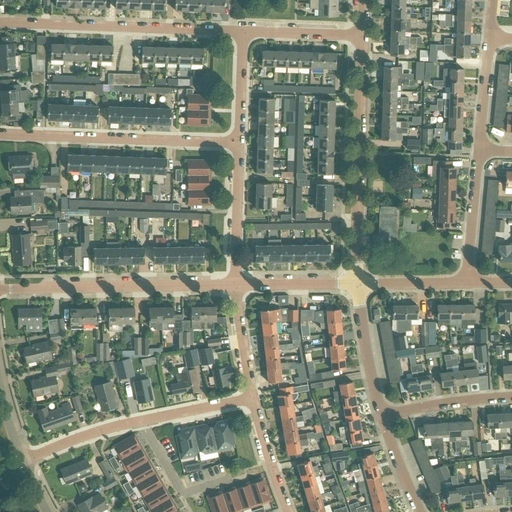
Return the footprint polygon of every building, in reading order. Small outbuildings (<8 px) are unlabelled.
[(80,0),(80,8),(92,8),(92,0),(80,0)] [(92,0),(92,8),(105,9),(105,0),(92,0)] [(115,0),(115,9),(128,9),(128,0),(115,0)] [(140,0),(128,0),(128,9),(140,9),(140,0)] [(140,0),(140,9),(153,10),(152,0),(140,0)] [(152,0),(153,10),(164,10),(164,0),(152,0)] [(174,0),(174,11),(187,11),(187,0),(174,0)] [(187,0),(187,11),(199,11),(199,0),(187,0)] [(199,0),(199,11),(211,12),(211,0),(199,0)] [(224,0),(211,0),(211,12),(224,12),(224,0)] [(457,9),(470,10),(470,0),(445,0),(445,3),(452,3),(453,2),(457,2),(457,9)] [(319,9),(319,16),(337,17),(337,5),(310,4),(310,9),(319,9)] [(391,19),(417,20),(417,13),(410,13),(410,7),(404,7),(391,7),(391,19)] [(455,21),(470,22),(470,10),(457,9),(456,16),(452,16),(452,15),(445,15),(445,20),(455,21)] [(404,31),(409,31),(410,25),(416,26),(417,20),(391,19),(390,31),(404,31)] [(456,33),(470,34),(470,22),(455,21),(445,20),(445,26),(452,27),(452,26),(456,26),(456,33)] [(417,36),(426,38),(428,30),(419,28),(417,36)] [(403,43),(404,31),(390,31),(390,43),(403,43)] [(470,34),(456,33),(456,39),(451,39),(444,38),(444,45),(469,45),(470,34)] [(0,57),(15,56),(14,44),(11,44),(11,38),(2,38),(2,45),(0,44),(0,57)] [(403,43),(390,43),(390,55),(403,55),(403,43)] [(46,55),(46,44),(37,44),(36,54),(46,55)] [(50,60),(63,60),(63,45),(51,45),(50,60)] [(63,60),(75,60),(76,45),(63,45),(63,60)] [(76,45),(75,60),(88,61),(88,46),(76,45)] [(444,45),(444,51),(448,51),(448,57),(455,57),(469,57),(469,45),(444,45)] [(88,46),(88,61),(100,61),(100,46),(88,46)] [(100,46),(100,61),(112,61),(113,46),(100,46)] [(417,57),(425,58),(426,47),(418,46),(417,57)] [(141,62),(154,63),(154,48),(141,47),(141,62)] [(154,48),(154,63),(166,63),(167,48),(154,48)] [(166,63),(179,63),(179,48),(167,48),(166,63)] [(179,48),(179,63),(191,64),(191,49),(179,48)] [(191,49),(191,64),(202,64),(203,49),(191,49)] [(261,66),(274,66),(275,51),(261,51),(261,66)] [(274,66),(287,67),(287,51),(275,51),(274,66)] [(287,51),(287,67),(287,71),(299,72),(299,67),(300,52),(287,51)] [(300,52),(299,67),(311,68),(312,52),(300,52)] [(324,53),(312,52),(311,68),(323,68),(324,53)] [(324,53),(323,68),(335,68),(336,53),(324,53)] [(0,69),(15,69),(15,56),(0,57),(0,69)] [(431,74),(433,74),(433,63),(425,63),(425,73),(431,74)] [(396,79),(409,80),(421,80),(421,74),(402,74),(402,67),(383,66),(383,79),(396,79)] [(443,69),(443,81),(463,82),(463,81),(463,69),(443,69)] [(190,77),(190,79),(190,86),(202,86),(203,77),(190,77)] [(383,79),(382,91),(396,91),(401,91),(401,86),(409,86),(409,80),(396,79),(383,79)] [(449,93),(463,93),(463,82),(443,81),(433,80),(433,87),(437,87),(449,87),(449,93)] [(86,85),(86,92),(95,92),(95,95),(103,95),(103,85),(95,84),(95,85),(86,85)] [(18,102),(21,102),(19,85),(7,86),(8,90),(0,90),(0,91),(0,98),(1,98),(1,103),(18,102)] [(179,109),(210,110),(210,96),(192,95),(192,89),(186,89),(186,107),(179,107),(179,109)] [(382,91),(382,103),(408,104),(408,98),(396,97),(396,91),(382,91)] [(437,99),(437,105),(447,105),(462,106),(463,93),(449,93),(449,99),(437,99)] [(258,111),(273,111),(273,98),(258,98),(258,111)] [(319,113),(334,113),(334,100),(319,99),(319,113)] [(1,105),(0,105),(0,112),(2,113),(2,115),(0,116),(1,120),(2,120),(3,122),(8,122),(10,121),(10,120),(22,119),(21,114),(18,114),(18,102),(1,103),(1,105)] [(382,115),(395,115),(395,109),(408,110),(408,104),(382,103),(382,115)] [(48,119),(59,120),(60,105),(48,104),(48,119)] [(59,120),(72,120),(73,105),(60,105),(59,120)] [(73,105),(72,120),(85,121),(85,106),(73,105)] [(448,111),(448,117),(462,118),(462,106),(447,105),(437,105),(437,111),(448,111)] [(85,106),(85,121),(97,121),(98,106),(85,106)] [(108,122),(121,122),(121,107),(109,107),(108,122)] [(121,122),(134,123),(134,108),(121,107),(121,122)] [(134,108),(134,123),(146,123),(146,108),(134,108)] [(146,123),(158,124),(158,109),(146,108),(146,123)] [(158,109),(158,124),(170,124),(171,109),(158,109)] [(210,110),(179,109),(179,112),(186,112),(185,125),(209,125),(210,110)] [(273,111),(258,111),(258,123),(273,124),(273,111)] [(319,113),(318,125),(333,126),(334,113),(319,113)] [(381,127),(407,128),(412,128),(412,122),(408,122),(408,123),(395,122),(395,121),(395,115),(382,115),(381,127)] [(447,129),(462,130),(462,118),(448,117),(448,124),(444,123),(436,123),(436,129),(447,129)] [(258,136),(273,136),(273,124),(258,123),(258,136)] [(318,137),(333,138),(333,126),(318,125),(318,137)] [(407,134),(407,128),(381,127),(381,139),(394,140),(394,133),(407,134)] [(422,145),(431,145),(432,129),(423,129),(422,145)] [(461,149),(462,130),(447,129),(436,129),(435,129),(435,135),(443,136),(443,141),(448,141),(447,148),(461,149)] [(257,148),(272,148),(273,136),(258,136),(257,148)] [(318,137),(318,150),(333,150),(333,138),(318,137)] [(407,148),(420,149),(420,140),(407,140),(407,148)] [(272,148),(257,148),(257,160),(272,161),(272,148)] [(318,150),(317,162),(332,162),(333,150),(318,150)] [(8,157),(9,174),(13,174),(13,179),(24,178),(24,173),(32,172),(31,155),(8,157)] [(80,155),(68,155),(67,170),(79,170),(80,155)] [(92,156),(80,155),(79,170),(92,171),(92,156)] [(105,156),(92,156),(92,171),(104,171),(105,156)] [(117,157),(105,156),(104,171),(116,172),(117,157)] [(129,157),(117,157),(116,172),(129,172),(129,157)] [(142,158),(129,157),(129,172),(141,173),(142,158)] [(154,158),(142,158),(141,173),(153,173),(154,158)] [(153,173),(166,174),(166,159),(154,158),(153,173)] [(186,160),(186,176),(210,176),(210,160),(186,160)] [(272,161),(257,160),(257,172),(272,172),(272,161)] [(437,179),(439,179),(439,178),(455,179),(456,168),(451,167),(451,161),(433,161),(432,178),(437,178),(437,179)] [(332,162),(317,162),(317,173),(332,174),(332,162)] [(48,172),(57,172),(57,163),(48,163),(48,172)] [(186,176),(186,190),(210,190),(210,176),(186,176)] [(40,187),(59,187),(59,178),(40,178),(40,187)] [(439,178),(439,179),(439,185),(434,185),(434,189),(455,190),(455,179),(439,178)] [(256,196),(271,196),(271,183),(257,183),(256,196)] [(316,197),(331,198),(332,185),(317,184),(316,197)] [(10,198),(11,213),(31,212),(30,203),(44,202),(43,189),(26,190),(26,197),(10,198)] [(439,200),(455,200),(455,190),(434,189),(434,193),(439,193),(439,200)] [(210,190),(186,190),(187,205),(209,204),(209,201),(210,201),(210,190)] [(79,200),(79,207),(91,207),(92,201),(91,201),(91,196),(86,196),(85,201),(79,200)] [(271,196),(256,196),(256,208),(271,208),(271,196)] [(331,198),(316,197),(316,210),(331,210),(331,198)] [(439,204),(438,210),(438,211),(454,211),(455,200),(439,200),(433,200),(433,204),(439,204)] [(373,248),(375,250),(395,251),(397,249),(399,207),(381,206),(378,208),(377,242),(373,242),(373,248)] [(438,211),(438,210),(437,210),(436,228),(449,228),(449,222),(454,222),(454,211),(438,211)] [(31,223),(31,231),(48,230),(47,222),(31,223)] [(89,242),(88,226),(81,227),(81,242),(89,242)] [(11,235),(14,266),(31,264),(31,256),(30,256),(28,233),(11,235)] [(511,242),(510,243),(510,245),(501,245),(500,245),(500,251),(499,251),(499,262),(511,261),(511,242)] [(281,245),(268,246),(268,260),(281,260),(281,245)] [(294,260),(293,245),(281,245),(281,260),(294,260)] [(306,260),(306,245),(293,245),(294,260),(306,260)] [(306,245),(306,260),(318,260),(317,245),(306,245)] [(317,245),(318,260),(329,259),(329,245),(317,245)] [(268,260),(268,246),(255,246),(255,261),(268,260)] [(64,249),(64,262),(68,262),(68,264),(81,264),(81,247),(67,247),(67,249),(64,249)] [(166,248),(166,263),(178,262),(178,247),(166,248)] [(190,247),(178,247),(178,262),(191,262),(190,247)] [(190,247),(191,262),(203,262),(203,247),(190,247)] [(106,263),(106,248),(94,248),(94,264),(106,263)] [(119,263),(119,248),(106,248),(106,263),(119,263)] [(119,248),(119,263),(131,263),(131,248),(119,248)] [(131,248),(131,263),(144,263),(143,248),(131,248)] [(166,263),(166,248),(153,248),(153,263),(166,263)] [(511,303),(498,304),(498,324),(511,323),(511,303)] [(203,307),(203,329),(208,329),(208,328),(213,328),(213,322),(215,321),(215,307),(213,307),(212,304),(206,305),(205,307),(203,307)] [(203,329),(203,307),(202,307),(200,305),(195,305),(193,307),(191,307),(192,322),(199,322),(199,329),(203,329)] [(462,319),(462,324),(462,328),(466,328),(466,325),(474,325),(474,305),(462,306),(462,319)] [(405,331),(405,306),(393,306),(393,319),(397,319),(397,332),(405,332),(405,331)] [(418,306),(405,306),(405,331),(411,331),(411,325),(411,319),(418,319),(418,306)] [(437,306),(437,324),(437,325),(438,325),(449,325),(449,319),(449,306),(437,306)] [(462,306),(449,306),(449,319),(462,319),(462,306)] [(121,331),(121,324),(121,308),(108,309),(108,326),(115,326),(115,331),(121,331)] [(121,308),(121,324),(134,323),(133,308),(121,308)] [(161,330),(161,308),(149,308),(149,322),(155,322),(156,330),(161,330)] [(161,308),(161,330),(168,330),(168,322),(174,322),(174,308),(161,308)] [(18,310),(18,324),(40,324),(40,309),(18,310)] [(83,330),(83,324),(82,309),(70,309),(70,328),(71,328),(71,330),(83,330)] [(82,309),(83,324),(95,324),(95,309),(82,309)] [(281,315),(280,309),(257,311),(258,317),(260,317),(261,323),(275,321),(281,321),(297,321),(297,310),(288,310),(288,315),(281,315)] [(320,323),(320,324),(327,323),(341,322),(340,309),(326,310),(326,311),(315,311),(315,310),(300,310),(300,321),(313,321),(315,321),(320,323)] [(58,332),(64,331),(62,318),(56,319),(58,332)] [(259,329),(260,335),(276,334),(275,321),(261,323),(262,328),(259,329)] [(328,328),(328,334),(342,333),(341,322),(327,323),(320,324),(320,329),(328,328)] [(380,329),(381,336),(392,334),(390,327),(380,329)] [(474,329),(474,342),(485,342),(485,329),(474,329)] [(49,335),(50,341),(65,339),(64,333),(49,335)] [(328,334),(329,346),(343,345),(342,333),(328,334)] [(276,334),(260,335),(261,342),(263,342),(264,347),(277,346),(276,334)] [(400,351),(408,350),(405,336),(392,339),(393,340),(394,346),(395,352),(400,351)] [(207,340),(208,347),(221,345),(220,338),(207,340)] [(393,340),(382,342),(383,348),(394,346),(393,340)] [(23,348),(27,364),(51,358),(47,342),(39,343),(39,345),(23,348)] [(286,345),(277,346),(264,347),(264,353),(262,353),(263,359),(279,357),(278,351),(287,350),(286,345)] [(344,357),(343,345),(329,346),(330,358),(344,357)] [(484,346),(476,347),(478,363),(486,362),(484,346)] [(426,359),(433,358),(432,347),(425,348),(426,359)] [(202,366),(208,364),(206,356),(213,354),(212,348),(199,351),(202,366)] [(185,353),(187,367),(200,365),(197,350),(185,353)] [(384,354),(385,360),(396,358),(395,352),(384,354)] [(148,365),(156,364),(154,357),(147,358),(148,365)] [(297,369),(304,367),(303,362),(296,364),(288,363),(288,362),(279,363),(279,357),(263,359),(263,366),(266,365),(266,371),(279,369),(289,369),(297,369)] [(344,357),(330,358),(331,371),(345,369),(344,357)] [(396,358),(385,360),(387,366),(397,365),(396,361),(396,358)] [(134,376),(130,359),(115,362),(119,380),(134,376)] [(452,367),(451,361),(445,361),(447,372),(440,373),(442,387),(454,385),(452,372),(452,367)] [(107,363),(110,379),(117,378),(113,362),(107,363)] [(464,370),(466,384),(478,382),(475,362),(463,364),(464,370)] [(31,381),(34,397),(58,392),(54,376),(58,375),(57,373),(71,370),(69,366),(69,363),(44,369),(46,378),(31,381)] [(416,365),(417,372),(418,377),(420,390),(432,388),(430,375),(424,376),(423,371),(422,364),(416,365)] [(511,378),(511,365),(502,366),(503,379),(511,378)] [(170,385),(172,395),(187,392),(187,393),(198,391),(196,381),(197,381),(195,369),(187,371),(186,367),(178,369),(178,373),(175,374),(177,384),(170,385)] [(227,379),(232,378),(230,367),(225,368),(212,371),(215,387),(229,385),(227,379)] [(304,367),(297,369),(298,377),(294,378),(295,384),(307,382),(304,367)] [(279,369),(266,371),(268,383),(281,381),(281,375),(289,374),(289,369),(279,369)] [(466,384),(464,370),(458,371),(452,372),(454,385),(466,384)] [(408,392),(420,390),(418,377),(417,372),(412,373),(412,378),(406,379),(408,392)] [(309,375),(310,381),(322,379),(321,373),(309,375)] [(134,383),(138,403),(153,400),(148,380),(134,383)] [(95,386),(102,411),(117,407),(110,382),(95,386)] [(310,384),(311,390),(323,388),(322,382),(310,384)] [(333,392),(334,397),(354,394),(352,382),(339,384),(340,391),(333,392)] [(277,395),(279,407),(292,405),(292,402),(296,401),(299,396),(298,393),(308,391),(307,385),(291,388),(279,390),(280,395),(277,395)] [(354,394),(334,397),(335,403),(342,402),(343,408),(356,406),(354,394)] [(72,399),(77,414),(83,413),(78,397),(72,399)] [(46,408),(37,411),(44,431),(75,420),(69,403),(61,405),(62,408),(48,413),(46,408)] [(294,417),(292,405),(279,407),(281,419),(294,417)] [(343,408),(345,420),(358,417),(356,406),(343,408)] [(316,416),(315,412),(302,416),(294,417),(281,419),(283,431),(296,429),(295,422),(304,421),(303,420),(316,416)] [(506,427),(511,427),(511,413),(500,414),(499,414),(500,427),(506,427)] [(500,432),(500,427),(499,414),(486,415),(487,428),(494,428),(495,432),(494,433),(495,440),(500,439),(500,432)] [(358,417),(345,420),(347,426),(339,428),(340,433),(361,430),(358,417)] [(214,438),(217,451),(228,449),(227,446),(234,444),(230,421),(217,423),(218,429),(212,430),(214,438)] [(455,452),(462,452),(461,448),(460,422),(448,423),(449,436),(449,442),(455,442),(455,452)] [(472,422),(460,422),(461,448),(467,448),(467,440),(467,435),(472,435),(472,422)] [(448,423),(436,424),(437,449),(443,449),(442,437),(449,436),(448,423)] [(437,449),(436,424),(424,425),(425,438),(431,437),(431,450),(437,449)] [(206,454),(217,451),(214,438),(212,430),(206,431),(205,426),(194,428),(197,443),(199,452),(205,450),(206,454)] [(192,453),(199,452),(197,443),(194,428),(181,431),(183,436),(177,437),(181,459),(193,456),(192,453)] [(315,438),(323,435),(321,431),(314,434),(312,433),(298,436),(296,429),(283,431),(285,443),(307,439),(315,438)] [(361,430),(340,433),(340,438),(349,437),(350,443),(363,441),(361,430)] [(114,447),(121,460),(142,448),(135,435),(114,447)] [(410,442),(412,447),(423,443),(420,438),(410,442)] [(307,439),(285,443),(287,455),(295,453),(295,458),(301,457),(300,452),(301,452),(299,446),(308,445),(307,439)] [(423,443),(412,447),(415,453),(425,448),(423,444),(423,443)] [(473,444),(474,456),(481,456),(480,443),(473,444)] [(491,451),(490,444),(481,444),(482,452),(491,451)] [(121,460),(128,472),(149,461),(142,448),(121,460)] [(415,453),(417,458),(427,454),(425,449),(425,448),(415,453)] [(347,452),(331,454),(332,461),(348,459),(347,452)] [(358,464),(359,469),(376,465),(373,453),(360,456),(362,463),(358,464)] [(427,454),(417,458),(419,463),(429,459),(427,455),(427,454)] [(429,459),(419,463),(421,469),(431,464),(429,460),(429,459)] [(61,470),(66,484),(92,474),(87,460),(61,470)] [(98,463),(108,480),(114,477),(104,460),(98,463)] [(297,464),(300,476),(318,471),(317,466),(312,467),(310,460),(297,464)] [(487,478),(486,469),(485,460),(479,461),(481,479),(487,478)] [(149,461),(128,472),(136,485),(156,473),(149,461)] [(421,469),(423,474),(434,470),(433,469),(432,465),(431,464),(421,469)] [(376,465),(359,469),(361,476),(356,477),(357,482),(366,480),(379,476),(376,465)] [(434,470),(436,475),(438,480),(438,481),(446,478),(442,469),(446,468),(445,465),(433,469),(434,470)] [(434,470),(423,474),(425,479),(436,475),(434,470)] [(506,482),(505,470),(499,470),(499,483),(493,483),(494,497),(507,496),(506,482)] [(300,476),(304,487),(317,484),(315,477),(320,476),(318,471),(300,476)] [(136,485),(143,497),(164,486),(156,473),(136,485)] [(425,479),(428,484),(438,480),(436,475),(425,479)] [(460,501),(457,475),(450,476),(452,489),(446,489),(448,503),(460,501)] [(457,475),(460,501),(472,499),(470,486),(464,487),(462,475),(457,475)] [(379,476),(366,480),(367,485),(358,488),(360,494),(364,493),(371,491),(382,488),(379,476)] [(118,483),(115,478),(103,485),(106,490),(118,483)] [(248,483),(256,506),(270,501),(263,479),(248,483)] [(470,486),(472,499),(484,498),(482,484),(476,485),(475,479),(469,480),(470,486)] [(438,480),(428,484),(430,490),(440,486),(438,481),(438,480)] [(234,488),(242,511),(256,506),(248,483),(234,488)] [(304,487),(307,499),(320,495),(317,484),(304,487)] [(164,486),(143,497),(150,510),(171,498),(164,486)] [(440,486),(430,490),(432,495),(442,491),(440,486)] [(221,493),(227,511),(238,511),(242,511),(234,488),(221,493)] [(364,493),(367,505),(372,503),(385,499),(382,488),(371,491),(364,493)] [(78,505),(81,511),(101,511),(108,509),(100,493),(78,505)] [(227,511),(221,493),(207,497),(212,511),(227,511)] [(320,495),(307,499),(311,510),(323,506),(320,495)] [(174,511),(178,510),(171,498),(150,510),(151,511),(174,511)] [(357,508),(350,510),(350,511),(363,511),(366,510),(366,511),(383,511),(388,511),(385,499),(372,503),(367,505),(360,507),(357,508)] [(350,510),(357,508),(360,507),(358,501),(348,505),(350,510)]
